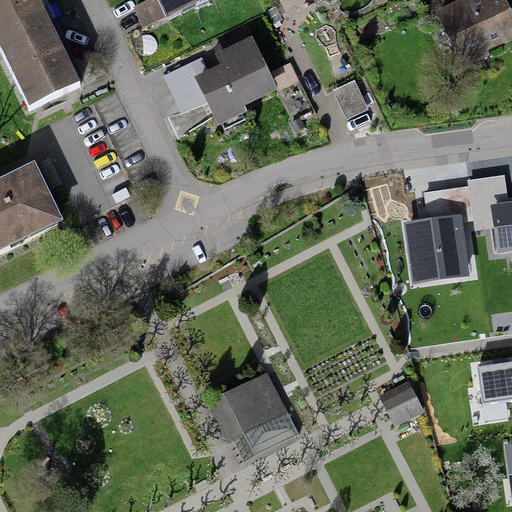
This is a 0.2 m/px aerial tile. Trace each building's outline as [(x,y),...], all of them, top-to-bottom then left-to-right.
[(0,0),(0,64),(27,121),(83,94),(36,0),(0,0)] [(157,0),(135,11),(145,32),(208,0),(157,0)] [(489,47),(511,36),(511,8),(508,0),(470,0),(441,14),(465,66),(492,54),(489,47)] [(228,124),(292,93),(267,41),(231,58),(236,68),(208,82),(228,124)] [(357,83),(340,92),(352,115),(369,106),(357,83)] [(49,162),(0,186),(0,261),(79,222),(49,162)] [(511,249),(511,204),(495,206),(501,251),(511,249)] [(459,218),(407,225),(414,281),(466,274),(459,218)] [(511,397),(511,361),(479,367),(484,402),(511,397)] [(265,376),(209,405),(225,437),(263,418),(266,423),(285,414),(265,376)] [(408,385),(382,399),(396,425),(422,412),(408,385)]
